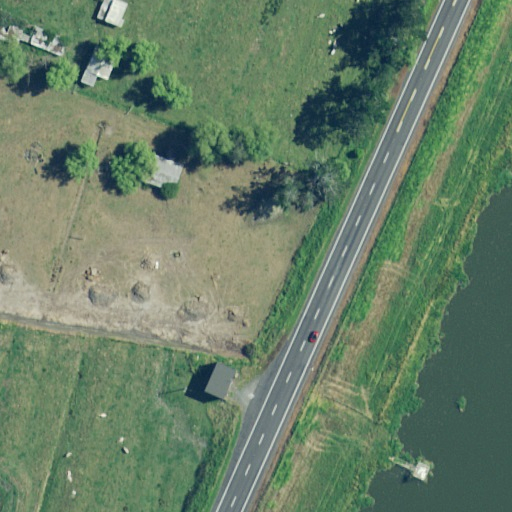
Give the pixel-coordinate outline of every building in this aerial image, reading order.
[(102,0),(96,17),(117,26),(121,27),(124,20),(120,18),(126,4),(116,0),(102,0)] [(0,40),(15,47),(57,65),(68,38),(32,23),(27,36),(20,33),(23,25),(10,20),(8,24),(0,20),(0,40)] [(116,55),(95,46),(80,81),(91,87),(96,75),(105,79),(116,55)] [(182,165),(132,147),(123,174),(172,192),(182,165)] [(233,372),(216,364),(204,391),(221,399),(233,372)]
